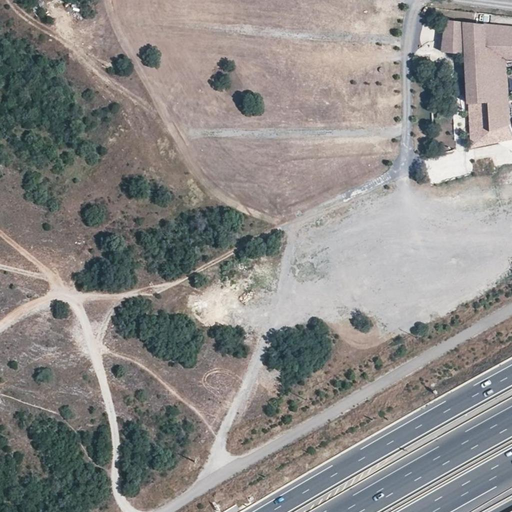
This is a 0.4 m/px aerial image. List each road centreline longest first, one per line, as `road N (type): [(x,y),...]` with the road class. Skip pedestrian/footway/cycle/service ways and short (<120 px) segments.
road 1 (track): [(401,164),(172,285),(67,294),(0,329)]
road 2 (track): [(0,266),(54,277),(78,308),(110,407),(116,487),(131,511)]
road 3 (motorway): [(511,375),(270,511)]
road 4 (track): [(225,475),(220,440),(257,365),(295,224)]
road 5 (motorway): [(511,421),(351,511)]
road 6 (track): [(401,164),(409,27),(420,1)]
